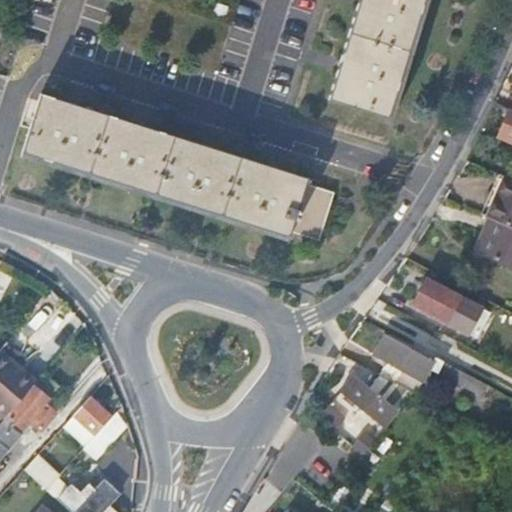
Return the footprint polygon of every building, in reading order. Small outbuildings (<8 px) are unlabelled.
[(424,0),(359,0),(329,98),(389,117),(424,0)] [(42,91),(22,150),(290,236),(292,230),(320,239),(335,192),(306,182),(309,176),(42,91)] [(511,109),(510,109),(498,137),(511,142),(511,109)] [(489,218),(507,178),(499,174),(481,215),(489,218)] [(511,228),(511,179),(507,178),(489,218),(491,219),(511,228)] [(511,267),(511,228),(491,219),(476,251),(511,267)] [(426,280),(413,305),(472,336),(485,311),(426,280)] [(479,393),(483,384),(452,367),(392,335),(390,338),(384,335),(374,355),(388,363),(381,376),(412,393),(426,368),(456,384),(458,381),(479,393)] [(37,382),(0,351),(0,417),(4,421),(37,382)] [(45,373),(37,382),(4,421),(0,426),(0,463),(20,439),(19,437),(21,431),(15,426),(17,421),(21,424),(28,423),(32,419),(37,423),(34,428),(38,432),(43,427),(45,428),(57,412),(46,402),(47,399),(60,385),(45,373)] [(400,411),(407,401),(382,383),(375,392),(353,376),(341,391),(385,425),(397,409),(400,411)] [(109,415),(90,398),(75,414),(95,432),(109,415)] [(329,425),(335,431),(339,426),(334,423),(340,414),(329,406),(320,418),(329,425)] [(95,432),(75,414),(67,423),(89,440),(95,432)] [(123,427),(113,418),(87,446),(98,456),(110,443),(109,442),(123,427)] [(364,454),(375,440),(365,432),(353,446),(364,454)] [(60,476),(38,456),(25,471),(46,490),(52,485),(60,476)] [(70,511),(117,511),(109,505),(119,494),(104,481),(94,492),(87,487),(79,496),(70,489),(63,495),(58,501),(70,511)] [(63,495),(52,485),(46,490),(58,501),(63,495)]
